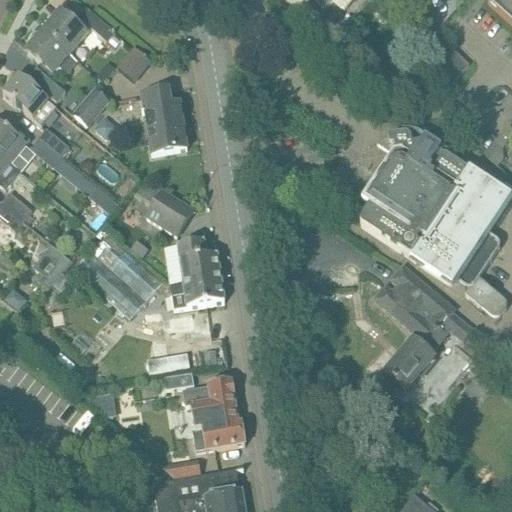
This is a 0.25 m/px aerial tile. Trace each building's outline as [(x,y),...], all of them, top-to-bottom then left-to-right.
[(308,0),(317,8),(323,13),(334,0),(308,0)] [(511,0),(492,0),(488,5),(511,27),(511,0)] [(61,16),(44,36),(69,57),(90,33),(106,47),(115,37),(88,13),(78,24),(79,24),(80,24),(81,25),(77,30),(61,16)] [(316,35),(333,50),(349,33),(332,17),(316,35)] [(69,57),(44,36),(27,55),(43,68),(39,73),(37,72),(38,71),(37,71),(28,82),(56,106),(65,96),(48,82),(57,71),(66,79),(78,65),(69,57)] [(117,71),(134,85),(150,65),(133,51),(117,71)] [(432,71),(450,88),(469,67),(451,51),(432,71)] [(19,78),(3,97),(18,110),(33,123),(41,129),(56,111),(49,104),(34,91),(19,78)] [(142,98),(146,124),(151,159),(167,156),(187,153),(180,108),(171,109),(169,94),(149,97),(142,98)] [(75,121),(89,132),(110,107),(96,96),(75,121)] [(0,127),(0,158),(11,168),(26,149),(11,137),(0,127)] [(46,132),(38,142),(61,161),(69,151),(46,132)] [(504,134),(496,143),(503,149),(511,140),(504,134)] [(392,160),(386,170),(362,205),(369,209),(361,220),(361,222),(361,224),(362,227),(362,229),(411,262),(410,263),(452,291),(456,285),(466,291),(481,312),(496,296),(480,282),(499,252),(488,237),(511,201),(469,173),(468,175),(425,146),(412,149),(412,143),(411,142),(410,141),(409,140),(408,139),(388,142),(392,159),(392,160)] [(61,161),(38,142),(29,153),(52,172),(61,161)] [(11,168),(0,158),(0,189),(5,194),(20,175),(11,168)] [(141,192),(137,198),(154,209),(146,222),(177,241),(193,214),(163,195),(145,185),(141,192)] [(97,192),(89,202),(111,219),(119,210),(97,192)] [(9,196),(1,207),(24,225),(32,215),(9,196)] [(0,223),(15,236),(24,225),(0,207),(0,206),(0,223)] [(76,273),(129,322),(162,285),(109,237),(76,273)] [(137,245),(130,255),(141,264),(149,255),(137,245)] [(184,287),(184,288),(197,286),(196,281),(201,280),(201,281),(220,278),(217,259),(206,261),(204,245),(178,249),(184,287)] [(38,284),(48,292),(71,264),(51,247),(32,270),(43,278),(38,284)] [(400,292),(395,298),(386,290),(374,304),(418,338),(385,377),(400,390),(405,394),(434,360),(431,357),(450,335),(463,346),(473,334),(452,317),(455,314),(403,270),(391,284),(400,292)] [(184,287),(170,289),(174,314),(224,307),(220,278),(201,281),(201,280),(196,281),(197,286),(184,288),(184,287)] [(159,330),(156,340),(166,342),(195,338),(194,331),(195,331),(192,316),(168,319),(169,323),(150,318),(147,327),(159,330)] [(164,382),(166,394),(194,390),(192,377),(164,382)] [(195,435),(192,436),(195,456),(205,454),(205,455),(245,449),(242,426),(238,427),(232,385),(208,389),(208,391),(183,395),(185,411),(191,410),(195,435)] [(114,397),(85,402),(105,422),(117,420),(114,397)] [(176,484),(153,488),(156,511),(245,511),(242,494),(240,494),(236,474),(219,477),(176,484)] [(403,511),(436,511),(433,509),(430,511),(429,511),(414,499),(403,511)]
